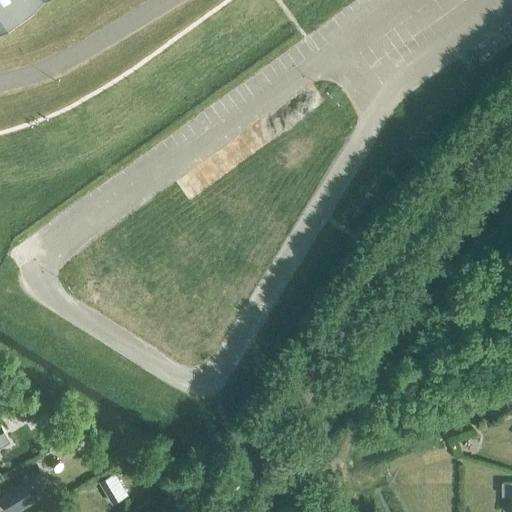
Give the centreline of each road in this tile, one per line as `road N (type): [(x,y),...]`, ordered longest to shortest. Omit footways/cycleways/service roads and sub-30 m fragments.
road 1 (tertiary): [(221,511),(347,316),(461,160),(511,112)]
road 2 (unclassified): [(0,82),(62,61),(166,0)]
